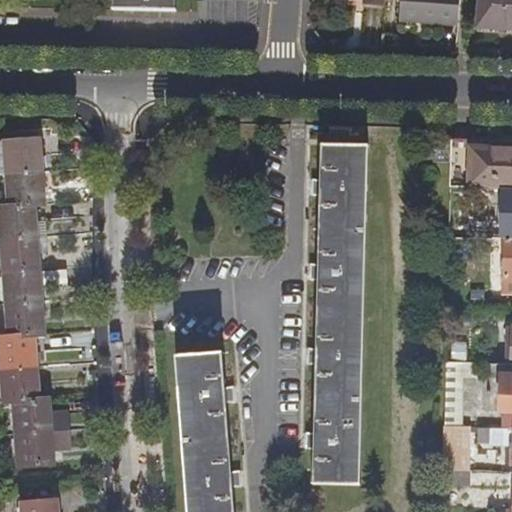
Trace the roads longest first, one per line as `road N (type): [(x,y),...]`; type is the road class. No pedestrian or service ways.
road 1 (residential): [(139,511),(107,84)]
road 2 (residential): [(511,93),(278,88)]
road 3 (residential): [(278,88),(107,84)]
